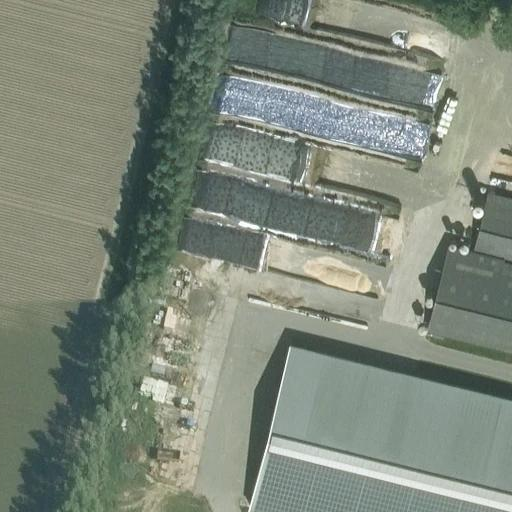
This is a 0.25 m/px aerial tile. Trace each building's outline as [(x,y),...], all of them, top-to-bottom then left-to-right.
[(356,40),(361,9),(305,0),(272,0),(269,26),(356,40)] [(447,73),(473,77),(480,33),(454,29),(447,73)] [(396,192),(309,177),(306,195),(317,196),(311,228),(318,229),(323,198),(393,210),(396,192)] [(511,351),(511,200),(488,195),(474,250),(449,244),(427,331),(511,351)] [(206,237),(198,267),(297,291),(296,298),(350,311),(352,301),(376,307),(386,265),(220,225),(217,240),(206,237)] [(146,354),(161,349),(156,334),(141,339),(146,354)] [(511,511),(511,398),(292,344),(250,511),(256,511),(511,511)] [(149,431),(170,433),(172,417),(150,415),(149,431)]
